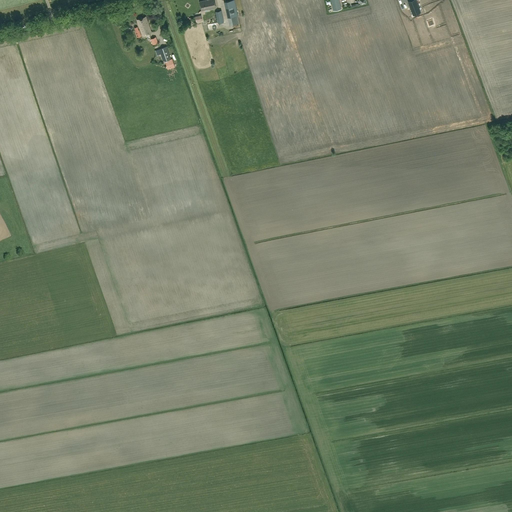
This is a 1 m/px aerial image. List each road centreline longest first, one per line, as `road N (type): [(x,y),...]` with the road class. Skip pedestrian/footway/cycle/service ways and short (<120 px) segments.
road 1 (track): [(162,0),(227,178)]
road 2 (unclassified): [(0,32),(141,0)]
